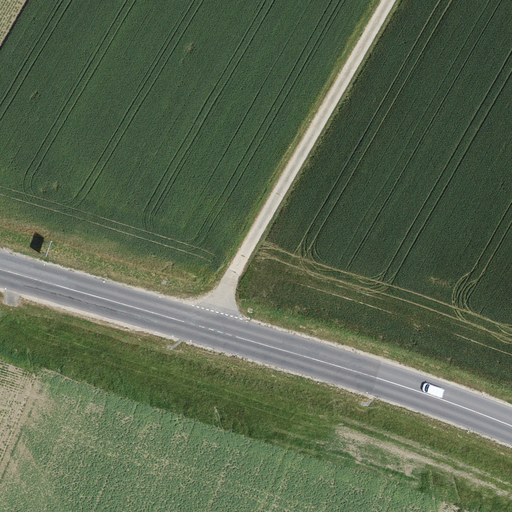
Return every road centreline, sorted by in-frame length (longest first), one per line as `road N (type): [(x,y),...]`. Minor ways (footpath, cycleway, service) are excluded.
road 1 (tertiary): [(0,268),(511,423)]
road 2 (track): [(201,326),(386,0)]
